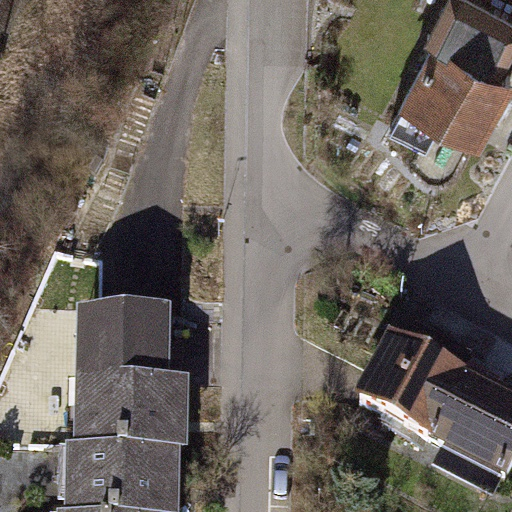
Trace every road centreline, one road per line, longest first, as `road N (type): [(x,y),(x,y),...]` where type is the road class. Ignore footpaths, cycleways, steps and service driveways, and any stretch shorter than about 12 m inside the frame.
road 1 (residential): [(274,189),(267,511)]
road 2 (residential): [(467,293),(274,189)]
road 3 (residential): [(281,0),(274,189)]
